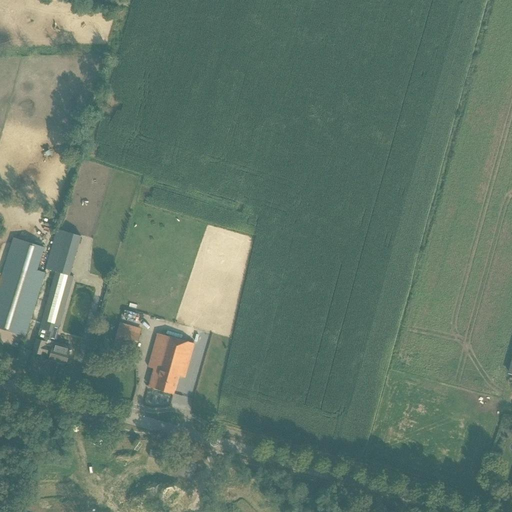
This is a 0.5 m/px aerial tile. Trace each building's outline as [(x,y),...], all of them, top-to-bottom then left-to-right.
[(36,320),(35,322),(32,331),(56,338),(69,293),(74,276),(69,275),(80,237),(58,231),(47,270),(55,272),(41,322),(36,320)] [(14,238),(0,282),(0,328),(24,337),(44,274),(37,272),(45,248),(14,238)] [(129,326),(131,319),(121,317),(119,323),(129,326)] [(118,327),(113,343),(135,349),(139,334),(118,327)] [(158,333),(151,358),(148,367),(154,369),(149,387),(173,394),(178,376),(184,377),(193,344),(182,340),(158,333)] [(71,347),(54,343),(55,342),(48,340),(47,343),(37,340),(33,352),(41,355),(42,353),(50,355),(49,359),(66,364),(69,352),(71,347)] [(194,463),(181,459),(176,475),(188,479),(194,463)] [(141,499),(102,490),(96,511),(138,511),(141,502),(176,511),(178,502),(187,504),(193,482),(176,478),(171,497),(143,490),(141,499)]
